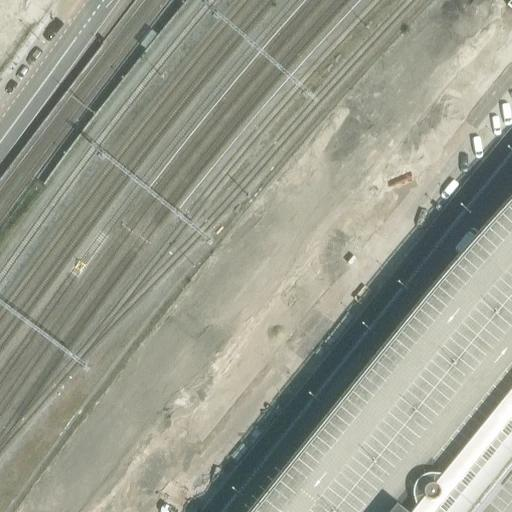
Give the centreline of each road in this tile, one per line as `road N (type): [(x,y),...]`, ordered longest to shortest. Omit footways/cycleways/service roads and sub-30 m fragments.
road 1 (tertiary): [(511,107),(192,511)]
road 2 (tertiary): [(223,511),(511,145)]
road 3 (residential): [(0,143),(105,0)]
